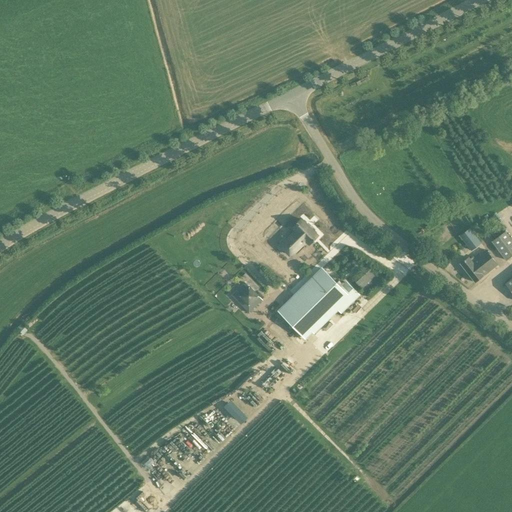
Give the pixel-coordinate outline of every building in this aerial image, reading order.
[(296,231),(285,242),(297,254),(304,247),(302,245),(306,241),(309,244),(318,236),(301,219),(293,228),(296,231)] [(470,229),(460,236),(471,250),(481,243),(470,229)] [(511,239),(506,231),(495,239),(491,241),(506,261),(511,255),(511,239)] [(475,282),(498,264),(486,250),(472,261),(469,258),(461,264),(475,282)] [(368,297),(386,281),(380,273),(371,263),(353,280),(361,289),(362,289),(368,297)] [(322,268),(279,311),(305,338),(312,331),(314,333),(338,309),(341,312),(359,294),(346,282),(341,288),(322,268)] [(244,282),(231,296),(248,313),(262,300),(244,282)]
